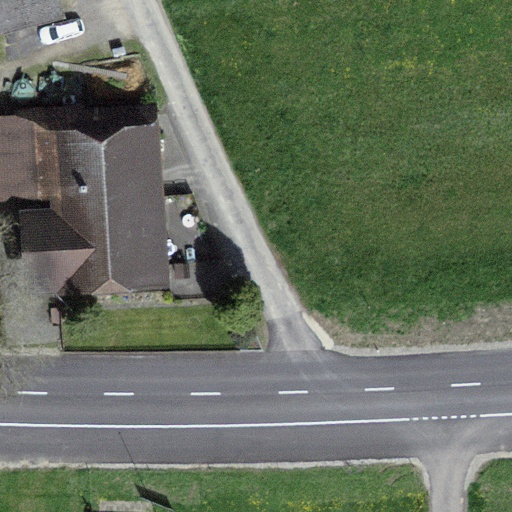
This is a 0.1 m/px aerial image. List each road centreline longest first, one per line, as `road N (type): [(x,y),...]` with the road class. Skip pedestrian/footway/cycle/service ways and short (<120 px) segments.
road 1 (secondary): [(511,381),(315,391),(0,391)]
road 2 (track): [(142,0),(315,391)]
road 3 (track): [(466,384),(456,511)]
